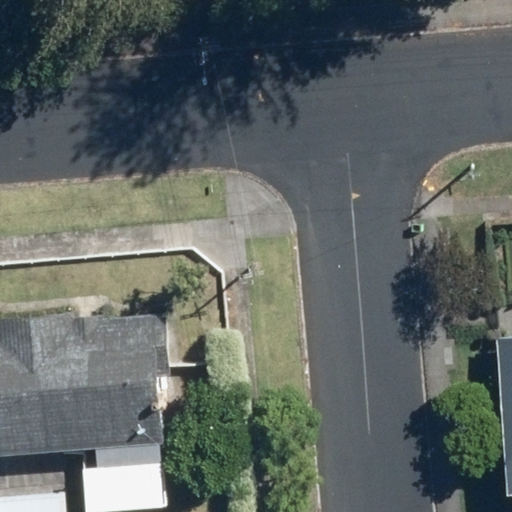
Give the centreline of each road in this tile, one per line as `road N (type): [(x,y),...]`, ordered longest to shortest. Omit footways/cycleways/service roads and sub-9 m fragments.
road 1 (residential): [(386,511),(348,94)]
road 2 (residential): [(0,124),(348,94)]
road 3 (residential): [(348,94),(511,80)]
